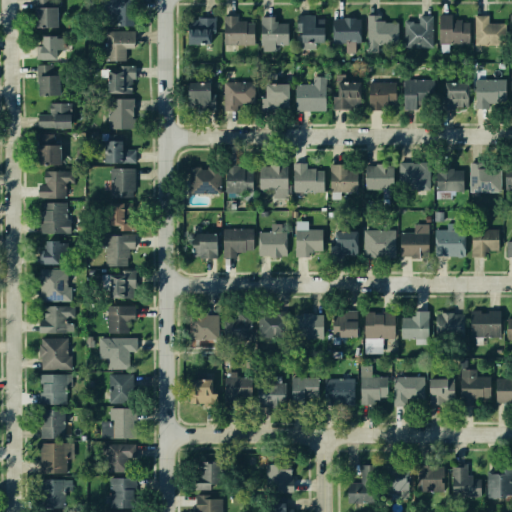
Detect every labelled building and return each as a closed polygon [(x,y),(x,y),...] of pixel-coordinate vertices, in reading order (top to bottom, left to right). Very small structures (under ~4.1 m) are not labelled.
[(102,0),(138,0),(140,24),(103,25),(102,0)] [(31,3),(56,2),(56,28),(31,27),(31,3)] [(437,12),(437,42),(462,41),(461,34),(468,34),(467,18),(451,18),(451,11),(437,12)] [(473,11),(474,46),(493,46),(492,22),(487,22),(487,11),(473,11)] [(295,14),(295,40),(324,41),(325,14),(295,14)] [(331,14),(331,41),(357,41),(357,14),(331,14)] [(223,15),(223,43),(254,42),(254,23),(234,23),(234,15),(223,15)] [(368,15),(368,45),(378,45),(378,34),(391,34),(391,15),(368,15)] [(404,15),(403,46),(432,47),(433,16),(404,15)] [(207,31),(207,45),(183,45),(183,26),(196,26),(197,18),(217,18),(216,31),(207,31)] [(259,18),(260,51),(278,51),(277,35),(287,35),(287,23),(267,24),(269,18),(259,18)] [(101,36),(134,34),(126,45),(126,59),(104,60),(101,36)] [(35,36),(61,35),(61,60),(35,59),(35,36)] [(100,66),(131,66),(131,92),(101,92),(100,66)] [(34,71),(59,71),(59,95),(34,93),(34,71)] [(473,75),(506,78),(505,94),(483,93),(482,108),(471,108),(473,75)] [(410,81),(400,81),(400,110),(423,110),(423,76),(410,76),(410,81)] [(294,81),(295,107),(322,107),(322,80),(294,81)] [(182,81),(182,99),(208,99),(209,81),(182,81)] [(224,81),(224,111),(238,111),(238,100),(253,100),(253,81),(224,81)] [(261,83),(261,107),(287,107),(287,82),(261,83)] [(333,83),(333,103),(356,102),(356,82),(333,83)] [(371,83),(395,82),(396,107),(372,108),(371,83)] [(440,83),(465,82),(466,109),(441,110),(440,83)] [(34,109),(48,109),(48,100),(67,99),(68,126),(34,127),(34,109)] [(106,99),(133,99),(134,129),(105,129),(106,99)] [(96,136),(121,137),(120,148),(137,148),(136,165),(100,162),(96,136)] [(36,141),(57,140),(58,163),(36,162),(36,141)] [(468,158),(493,160),(492,173),(495,173),(494,195),(466,193),(468,158)] [(184,162),(182,212),(211,213),(212,163),(184,162)] [(291,162),(289,197),(297,198),(298,188),(320,189),(321,171),(303,170),(304,163),(291,162)] [(329,162),(342,162),(342,172),(356,172),(355,193),(328,192),(329,162)] [(391,162),(391,184),(412,184),(412,202),(427,202),(426,169),(410,169),(410,162),(391,162)] [(434,164),(433,185),(461,186),(462,164),(434,164)] [(258,166),(286,167),(285,198),(268,197),(268,189),(257,189),(258,166)] [(106,167),(133,168),(135,195),(107,194),(106,167)] [(361,167),(384,167),(383,193),(361,193),(361,167)] [(511,168),(499,168),(498,186),(511,186),(511,168)] [(249,170),(248,191),(234,190),(234,199),(220,198),(221,169),(249,170)] [(41,172),(65,172),(66,197),(36,197),(36,184),(44,184),(41,172)] [(35,203),(65,202),(67,232),(36,231),(35,203)] [(101,203),(129,203),(128,227),(117,229),(117,223),(103,222),(101,203)] [(268,230),(268,220),(283,220),(282,256),(256,256),(257,230),(268,230)] [(399,228),(397,257),(423,259),(425,224),(418,223),(417,229),(399,228)] [(433,225),(462,225),(463,257),(434,257),(433,225)] [(332,227),(359,226),(361,261),(334,262),(332,227)] [(251,227),(220,227),(220,258),(236,258),(236,249),(252,249),(251,227)] [(394,258),(395,229),(370,228),(369,243),(385,244),(384,257),(394,258)] [(468,238),(468,259),(483,259),(483,252),(499,252),(499,229),(477,229),(477,238),(468,238)] [(293,230),(292,258),(307,258),(306,252),(317,252),(317,230),(293,230)] [(214,231),(188,232),(189,259),(214,258),(214,231)] [(102,233),(131,233),(132,267),(101,266),(102,233)] [(40,238),(59,240),(60,264),(34,263),(34,252),(42,251),(40,238)] [(100,270),(131,271),(132,300),(104,299),(100,270)] [(38,271),(65,271),(66,301),(37,301),(38,271)] [(105,304),(131,304),(132,333),(107,331),(105,304)] [(38,306),(67,306),(68,333),(37,331),(38,306)] [(361,336),(395,336),(395,306),(361,306),(361,336)] [(468,307),(501,308),(500,338),(467,337),(468,307)] [(353,337),(328,336),(329,319),(336,319),(336,308),(354,309),(353,337)] [(214,312),(182,309),(180,327),(188,330),(186,348),(210,351),(214,312)] [(253,315),(231,309),(225,332),(248,337),(253,315)] [(400,317),(411,318),(410,309),(430,311),(429,327),(419,326),(418,339),(398,338),(400,317)] [(461,336),(461,312),(434,311),(433,336),(461,336)] [(321,314),(300,312),(299,321),(291,321),(290,333),(319,336),(321,314)] [(258,314),(254,342),(275,345),(280,317),(258,314)] [(36,337),(72,338),(73,368),(36,366),(36,337)] [(96,339),(138,338),(139,368),(98,367),(96,339)] [(457,369),(457,403),(489,404),(490,378),(472,378),(472,370),(457,369)] [(239,373),(223,371),(221,392),(237,394),(239,373)] [(106,372),(140,373),(142,403),(107,403),(106,372)] [(322,373),(321,400),(351,401),(352,374),(322,373)] [(34,376),(69,374),(69,402),(36,402),(34,376)] [(253,377),(254,402),(288,400),(287,382),(274,383),(274,376),(253,377)] [(386,376),(357,377),(358,402),(383,401),(382,384),(388,383),(386,376)] [(392,376),(392,409),(400,409),(400,391),(420,391),(420,376),(392,376)] [(291,377),(292,405),(305,405),(305,398),(319,397),(318,377),(291,377)] [(493,377),(511,377),(511,402),(492,402),(493,377)] [(423,378),(422,403),(429,403),(429,395),(449,395),(449,378),(423,378)] [(186,379),(209,380),(209,388),(201,388),(200,404),(185,403),(186,379)] [(39,409),(64,408),(64,437),(39,436),(39,409)] [(108,408),(132,408),(133,437),(108,436),(108,408)] [(38,442),(65,444),(66,471),(39,472),(38,442)] [(102,445),(132,444),(132,470),(103,470),(102,445)] [(191,458),(214,458),(213,487),(191,487),(191,458)] [(260,462),(288,462),(289,490),(258,490),(260,462)] [(413,468),(438,467),(438,489),(415,489),(413,468)] [(449,467),(450,496),(478,495),(477,472),(464,473),(464,467),(449,467)] [(376,471),(402,470),(404,491),(377,491),(376,471)] [(484,473),(506,473),(506,497),(484,498),(484,473)] [(109,477),(132,478),(132,506),(108,505),(109,477)] [(344,478),(365,477),(368,502),(343,503),(344,478)] [(40,479),(68,480),(69,508),(40,506),(40,479)] [(188,511),(188,502),(201,500),(201,494),(220,495),(220,511),(188,511)] [(263,511),(263,500),(284,499),(284,511),(263,511)]
